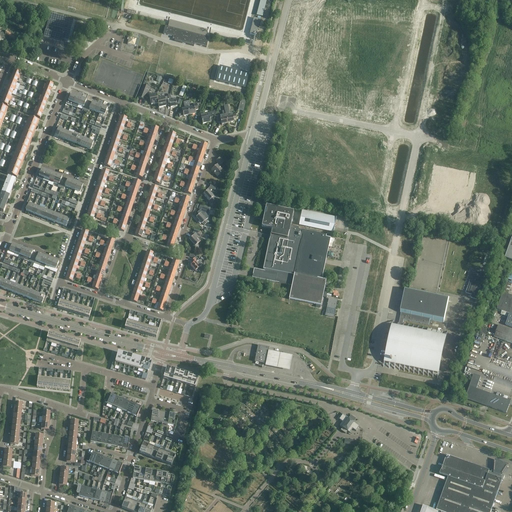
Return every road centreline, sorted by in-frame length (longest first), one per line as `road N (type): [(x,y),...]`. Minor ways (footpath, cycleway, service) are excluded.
road 1 (tertiary): [(430,416),(179,357)]
road 2 (unclassified): [(252,136),(206,312),(188,324)]
road 3 (residential): [(214,139),(165,317)]
road 4 (unclassified): [(295,0),(252,136)]
road 5 (residential): [(126,238),(165,120)]
